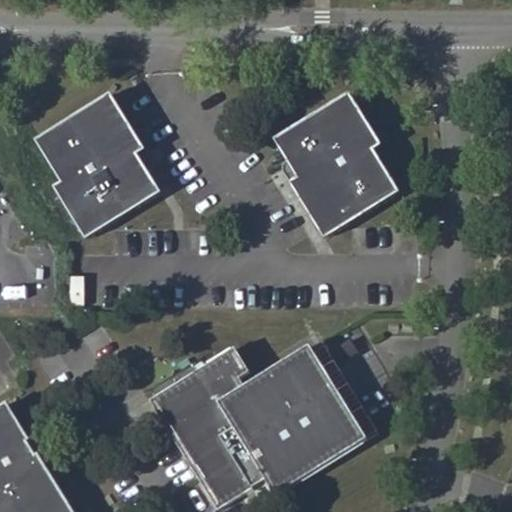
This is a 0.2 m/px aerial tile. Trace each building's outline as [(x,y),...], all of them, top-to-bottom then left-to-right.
[(356,89),(277,131),(299,168),(290,173),(321,231),(400,190),(376,146),(384,142),(356,89)] [(110,95),(34,141),(59,183),(51,188),(84,241),(160,196),(135,154),(143,149),(110,95)] [(330,335),(320,341),(377,436),(388,429),(377,412),(350,367),(334,341),(330,335)] [(235,349),(149,402),(216,511),(217,511),(247,494),(265,483),(276,477),(285,492),(377,436),(320,341),(254,382),(244,388),(239,380),(249,374),(235,349)] [(72,511),(3,400),(0,401),(0,511),(72,511)] [(276,477),(265,483),(270,491),(275,499),(285,492),(276,477)]
